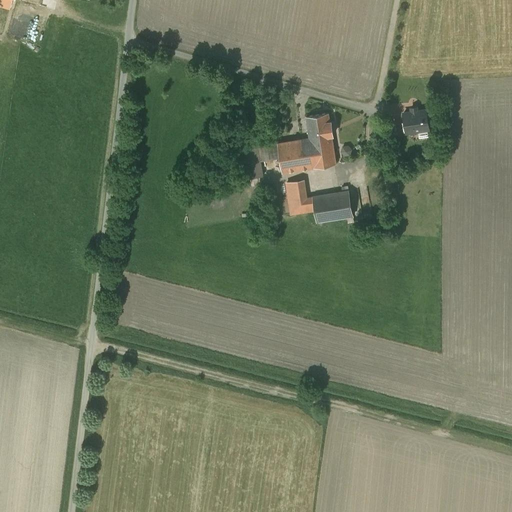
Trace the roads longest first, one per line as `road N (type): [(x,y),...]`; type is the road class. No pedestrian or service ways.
road 1 (track): [(511,452),(0,321)]
road 2 (unclassified): [(132,0),(70,511)]
